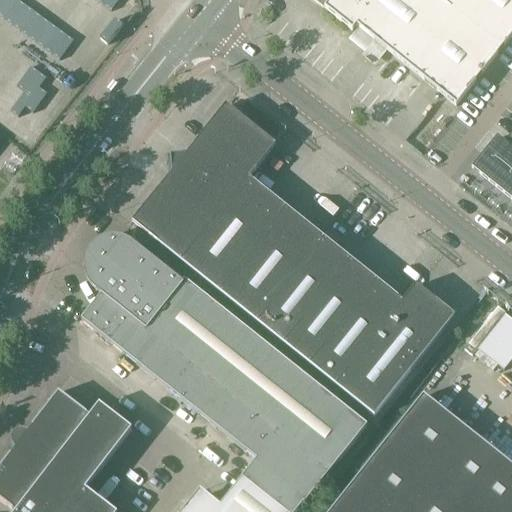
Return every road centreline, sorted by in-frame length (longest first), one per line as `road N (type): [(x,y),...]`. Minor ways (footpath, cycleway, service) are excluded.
road 1 (unclassified): [(511,267),(195,19)]
road 2 (tertiary): [(0,304),(18,252),(49,203),(195,19)]
